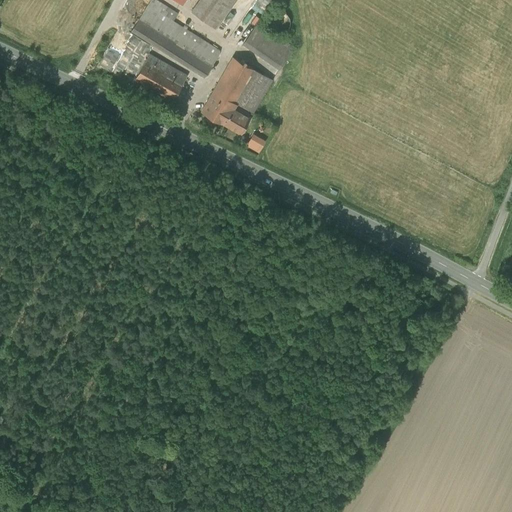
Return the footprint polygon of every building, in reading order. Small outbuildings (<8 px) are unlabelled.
[(200,0),(192,11),(215,27),(234,0),(200,0)] [(219,51),(148,5),(145,10),(216,55),(219,51)] [(216,55),(145,10),(132,31),(205,77),(218,57),(216,55)] [(289,26),(290,22),(289,18),(287,14),(283,12),(279,11),(274,12),(271,14),(269,18),(268,22),(269,26),(271,30),(275,32),(279,33),(283,32),(287,30),(289,26)] [(294,48),(258,23),(255,27),(291,52),(294,48)] [(291,52),(255,27),(243,44),(280,69),(291,52)] [(187,75),(150,53),(135,79),(173,100),(187,75)] [(256,70),(233,57),(214,89),(237,102),(256,70)] [(256,70),(237,102),(253,112),(272,80),(256,70)] [(237,102),(214,89),(202,110),(225,123),(239,131),(248,117),(233,108),(237,102)] [(250,132),(245,146),(260,151),(265,137),(250,132)]
